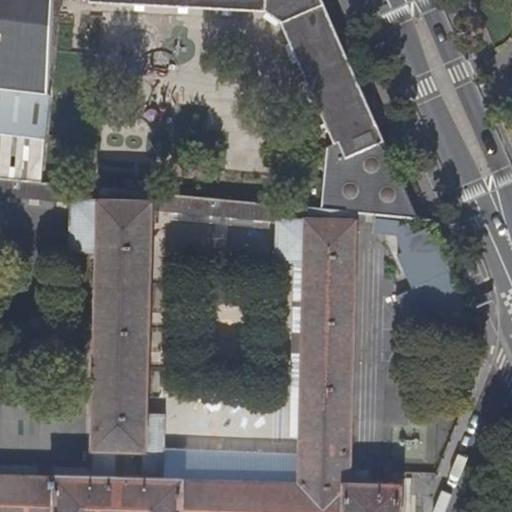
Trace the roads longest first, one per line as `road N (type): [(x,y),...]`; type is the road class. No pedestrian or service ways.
road 1 (secondary): [(399,0),(511,247)]
road 2 (residential): [(511,358),(452,511)]
